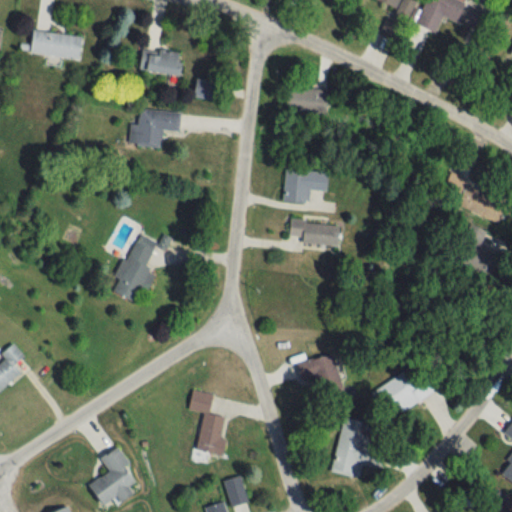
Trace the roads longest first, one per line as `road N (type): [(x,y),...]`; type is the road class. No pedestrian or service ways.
road 1 (residential): [(224,319),(249,354),(301,511),(381,503),(415,475),(476,403),(511,336),(499,139),(259,18),(203,0)]
road 2 (residential): [(224,319),(259,18)]
road 3 (residential): [(0,467),(224,319)]
